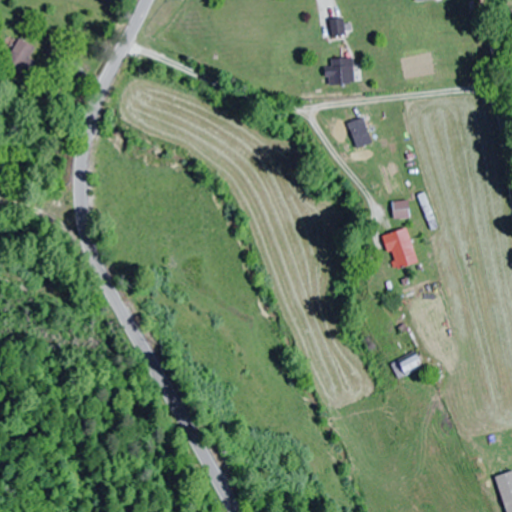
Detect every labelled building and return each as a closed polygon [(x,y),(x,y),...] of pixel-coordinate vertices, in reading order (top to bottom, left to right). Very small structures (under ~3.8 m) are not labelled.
[(332,20),(333,36),(346,35),(345,19),(332,20)] [(39,49),(20,39),(0,73),(20,84),(39,49)] [(355,59),(329,59),(329,86),(355,86),(355,59)] [(394,219),(411,219),(411,202),(394,202),(394,219)] [(396,271),(418,265),(409,230),(386,236),(396,271)] [(37,281),(2,269),(0,275),(0,278),(34,290),(37,281)] [(394,363),(402,378),(425,367),(417,352),(394,363)]
